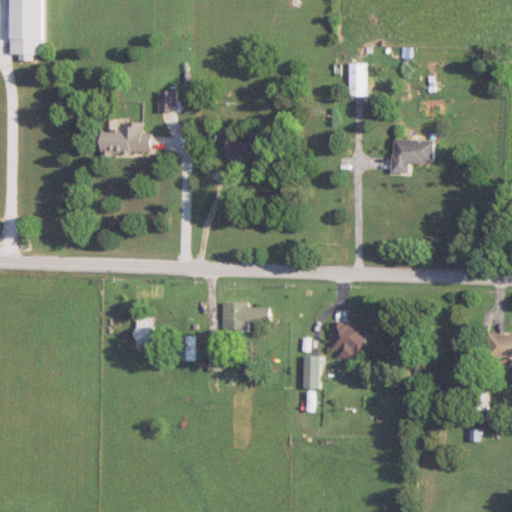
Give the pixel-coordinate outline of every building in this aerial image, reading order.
[(13,0),(13,55),(22,55),(22,59),(35,59),(35,56),(45,56),(44,0),(13,0)] [(351,97),(368,97),(368,63),(351,63),(351,97)] [(161,112),(179,112),(179,92),(161,92),(161,112)] [(121,131),(104,131),(104,154),(154,153),(154,134),(145,134),(145,123),(121,123),(121,131)] [(227,161),(272,162),(273,141),(228,139),(227,161)] [(396,174),(412,175),(412,164),(436,165),(437,141),(397,140),(396,174)] [(248,331),(248,323),(272,323),(272,305),(225,304),(225,330),(248,331)] [(140,350),(154,350),(154,318),(140,318),(140,350)] [(368,324),(334,323),(333,350),(340,350),(340,357),(367,358),(368,324)] [(491,359),(511,358),(511,335),(491,335),(491,359)] [(197,361),(197,336),(182,336),(182,361),(197,361)] [(489,412),(489,388),(473,388),(473,412),(489,412)]
